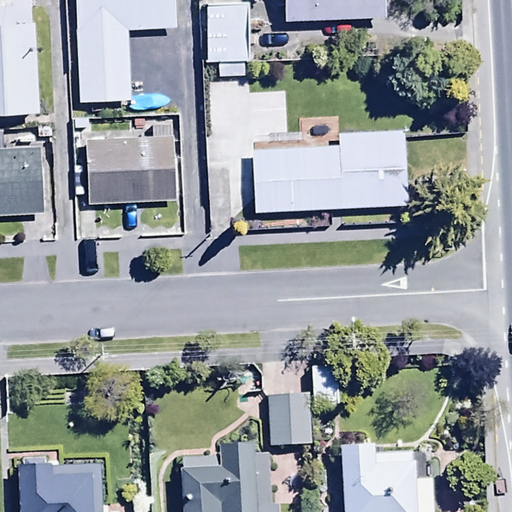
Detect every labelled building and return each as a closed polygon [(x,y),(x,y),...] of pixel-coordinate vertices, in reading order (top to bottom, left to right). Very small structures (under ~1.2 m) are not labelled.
[(29,0),(0,0),(0,113),(39,112),(34,21),(30,21),(29,0)] [(73,0),(77,102),(130,100),(127,30),(175,28),(173,0),(73,0)] [(282,0),(283,22),(383,19),(382,0),(282,0)] [(203,6),(204,63),(244,63),(243,5),(203,6)] [(39,147),(2,149),(1,132),(0,131),(0,217),(43,215),(39,147)] [(249,150),(252,212),(405,205),(401,131),(334,134),(335,146),(249,150)] [(97,135),(97,140),(83,140),(86,204),(174,200),(171,136),(131,138),(131,133),(97,135)] [(336,366),(309,367),(310,411),(337,410),(336,366)] [(285,397),(266,397),(267,449),(309,449),(308,395),(300,395),(300,374),(285,374),(285,397)] [(181,468),(177,468),(179,511),(276,511),(276,506),(268,506),(267,493),(275,493),(274,474),(267,475),(266,454),(253,455),(253,443),(215,445),(216,457),(180,459),(181,468)] [(429,511),(429,480),(449,480),(449,454),(373,453),(373,446),(338,445),(340,511),(429,511)] [(106,511),(107,508),(101,508),(100,463),(16,466),(15,511),(106,511)]
